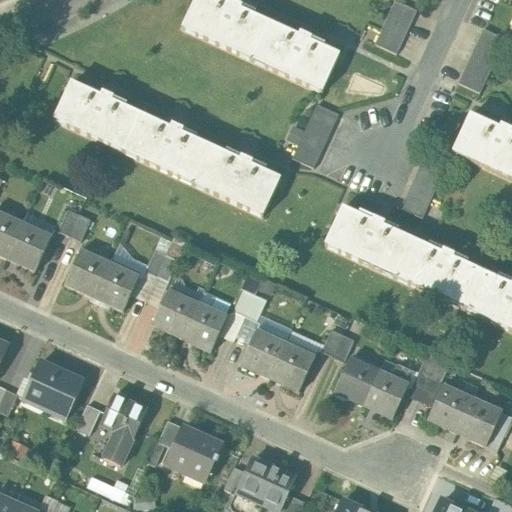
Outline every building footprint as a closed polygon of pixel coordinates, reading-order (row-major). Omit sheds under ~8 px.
[(298,39),(240,12),(241,9),(236,6),(230,3),(228,7),(213,0),(195,0),(182,31),(321,96),(339,58),(309,44),(311,41),(306,38),(299,35),(298,39)] [(416,13),(394,3),(389,14),(411,24),(416,13)] [(411,24),(389,14),(384,25),(406,35),(411,24)] [(406,35),(384,25),(379,35),(401,45),(406,35)] [(504,41),(483,31),(477,42),(499,52),(504,41)] [(401,45),(379,35),(374,46),(396,57),(401,45)] [(499,52),(477,42),(473,53),(494,63),(499,52)] [(494,63),(473,53),(468,63),(489,74),(494,63)] [(489,74),(468,63),(463,74),(484,84),(489,74)] [(484,84),(463,74),(457,85),(479,95),(484,84)] [(252,164),(241,159),(239,163),(181,136),(183,132),(177,129),(171,127),(169,130),(111,104),(113,100),(107,97),(101,95),(100,98),(70,85),(53,122),(262,219),(280,182),(250,168),(252,164)] [(338,116),(316,106),(311,118),(333,128),(338,116)] [(499,131),(469,117),(452,155),(511,182),(511,137),(510,136),(511,133),(506,130),(500,128),(499,131)] [(333,128),(311,118),(306,128),(328,138),(333,128)] [(328,138),(306,128),(301,139),(323,149),(328,138)] [(323,149),(301,139),(297,149),(318,159),(323,149)] [(318,159),(297,149),(291,161),(313,170),(318,159)] [(447,166),(425,156),(419,167),(441,177),(447,166)] [(441,177),(419,167),(415,178),(436,188),(441,177)] [(436,188),(415,178),(410,189),(432,199),(436,188)] [(432,199),(410,189),(405,199),(427,209),(432,199)] [(427,209),(405,199),(400,210),(422,220),(427,209)] [(373,220),(371,224),(342,210),(324,248),(511,334),(511,284),(510,288),(452,261),(454,258),(448,255),(442,252),(441,256),(382,229),(384,226),(379,223),(373,220)] [(78,218),(67,213),(57,234),(68,239),(78,218)] [(22,227),(0,217),(0,253),(8,257),(22,227)] [(90,223),(78,218),(68,239),(80,245),(90,223)] [(51,240),(22,227),(8,257),(18,262),(16,266),(35,275),(51,240)] [(155,253),(145,275),(156,280),(166,258),(155,253)] [(109,267),(80,254),(64,288),(93,302),(109,267)] [(137,273),(141,266),(117,254),(113,261),(137,273)] [(178,263),(166,258),(156,280),(168,285),(178,263)] [(138,280),(109,267),(93,302),(123,315),(138,280)] [(268,300),(273,285),(248,277),(243,292),(268,300)] [(168,285),(156,280),(145,304),(160,311),(168,294),(168,285)] [(235,309),(233,315),(244,320),(245,320),(255,298),(243,293),(235,309)] [(197,307),(168,294),(160,311),(152,328),(171,337),(173,332),(183,337),(197,307)] [(235,309),(203,294),(197,307),(183,337),(194,342),(192,346),(211,355),(218,338),(228,316),(233,315),(235,309)] [(266,303),(255,298),(245,320),(256,325),(266,303)] [(228,316),(218,338),(233,345),(244,320),(233,315),(228,316)] [(331,333),(320,355),(332,360),(342,338),(331,333)] [(285,347),(255,334),(240,368),(259,377),(261,372),(271,377),(285,347)] [(342,338),(332,360),(343,365),(353,343),(342,338)] [(314,361),(285,347),(271,377),(282,382),(280,387),(298,395),(314,361)] [(378,375),(349,361),(333,396),(352,404),(354,400),(365,404),(378,375)] [(83,385),(39,365),(22,403),(66,423),(83,385)] [(408,388),(378,375),(365,404),(375,409),(373,414),(392,422),(408,388)] [(472,401),(442,388),(427,423),(445,431),(448,426),(458,431),(472,401)] [(6,392),(0,404),(0,415),(7,419),(17,397),(6,392)] [(488,403),(474,397),(472,401),(458,431),(469,436),(467,441),(485,449),(494,431),(505,436),(511,420),(501,415),(486,408),(488,403)] [(146,414),(113,398),(99,427),(133,443),(146,414)] [(100,414),(86,408),(76,431),(89,438),(100,414)] [(167,423),(157,445),(172,452),(182,430),(167,423)] [(222,448),(182,430),(172,452),(167,462),(207,481),(214,466),(216,467),(218,462),(216,461),(222,448)] [(295,481),(252,461),(245,475),(235,498),(250,504),(250,502),(271,511),(280,511),(287,497),(295,481)] [(245,475),(234,470),(224,492),(235,498),(245,475)] [(302,511),(306,505),(287,497),(280,511),(302,511)] [(489,511),(476,506),(474,511),(449,499),(443,511),(489,511)] [(362,511),(342,503),(337,511),(362,511)]
